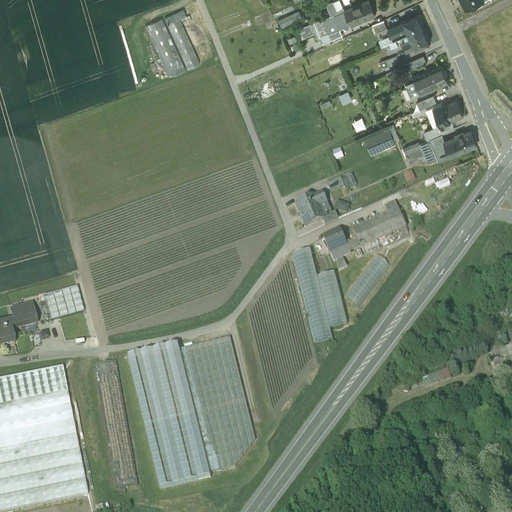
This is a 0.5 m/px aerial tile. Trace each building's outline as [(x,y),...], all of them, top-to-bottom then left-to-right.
[(339,0),(335,0),(333,1),(326,4),(331,15),(314,22),(318,32),(320,37),(340,29),(344,27),(344,28),(346,29),(348,29),(349,27),(350,26),(349,25),(350,24),(344,10),(343,7),(339,0)] [(368,0),(367,0),(344,10),(350,24),(351,25),(360,21),(361,24),(370,20),(369,18),(375,15),(368,0)] [(461,0),(466,9),(483,0),(461,0)] [(199,64),(179,19),(186,16),(183,10),(164,18),(187,69),(199,64)] [(299,11),(278,20),(282,29),(303,19),(299,11)] [(418,15),(402,22),(406,30),(408,35),(424,28),(418,15)] [(185,70),(162,18),(145,26),(168,78),(185,70)] [(383,20),(373,25),(376,32),(387,27),(383,20)] [(318,32),(314,22),(301,28),(305,38),(315,34),(315,33),(318,32)] [(402,22),(394,26),(395,26),(398,34),(406,30),(402,22)] [(395,26),(388,29),(391,37),(398,34),(395,26)] [(424,28),(408,35),(410,40),(414,48),(430,41),(424,28)] [(340,29),(320,37),(320,38),(319,38),(321,43),(322,43),(323,43),(342,35),(340,29)] [(410,40),(402,43),(406,52),(414,48),(410,40)] [(396,55),(387,59),(389,65),(399,61),(396,55)] [(423,55),(407,63),(410,70),(427,62),(423,55)] [(387,59),(380,62),(383,68),(389,65),(387,59)] [(441,65),(404,81),(407,87),(416,83),(421,94),(448,82),(441,65)] [(416,83),(407,87),(412,98),(421,94),(416,83)] [(421,94),(412,98),(413,102),(423,98),(421,94)] [(443,106),(442,106),(448,121),(451,120),(463,115),(456,100),(443,106)] [(448,121),(442,106),(443,106),(441,103),(433,107),(440,124),(448,121)] [(425,107),(413,113),(414,116),(427,111),(426,110),(426,109),(425,107)] [(440,124),(433,107),(426,109),(426,110),(427,111),(434,127),(440,124)] [(362,117),(352,121),(355,130),(365,127),(362,117)] [(434,127),(424,131),(428,140),(441,134),(454,128),(451,120),(448,121),(440,124),(434,127)] [(389,129),(365,140),(371,155),(395,145),(389,129)] [(470,131),(444,142),(450,156),(476,145),(470,131)] [(441,134),(431,139),(440,161),(450,156),(444,142),(441,134)] [(428,140),(420,144),(427,161),(429,165),(440,161),(431,139),(428,140)] [(420,144),(403,151),(409,165),(420,160),(421,164),(427,161),(420,144)] [(340,151),(332,154),(335,161),(343,158),(340,151)] [(41,162),(0,173),(0,308),(42,297),(76,288),(41,162)] [(407,183),(415,179),(411,171),(403,174),(407,183)] [(341,179),(327,185),(330,193),(345,187),(341,179)] [(322,194),(296,205),(305,227),(321,220),(324,219),(324,217),(319,207),(326,203),(322,194)] [(345,213),(348,205),(337,201),(334,209),(345,213)] [(395,203),(384,208),(387,214),(398,209),(395,203)] [(357,239),(361,248),(406,228),(398,209),(387,214),(353,230),(357,239)] [(335,212),(324,217),(324,219),(321,220),(324,226),(338,220),(335,212)] [(340,230),(323,238),(330,254),(333,253),(347,246),(346,244),(340,230)] [(353,240),(346,244),(347,246),(350,253),(361,248),(357,239),(353,240)] [(347,246),(333,253),(337,261),(350,255),(350,253),(347,246)] [(293,253),(312,344),(331,340),(328,327),(345,324),(334,272),(315,276),(309,249),(293,253)] [(359,308),(389,265),(374,255),(344,298),(359,308)] [(76,288),(42,297),(43,297),(49,322),(83,313),(76,288)] [(31,305),(10,311),(13,321),(8,322),(10,331),(27,327),(28,327),(36,325),(31,305)] [(7,322),(0,323),(0,347),(13,344),(13,345),(14,345),(10,331),(8,322),(8,321),(7,321),(7,322)] [(234,338),(180,351),(210,474),(235,468),(258,437),(234,338)] [(511,346),(502,350),(508,364),(511,362),(511,346)] [(500,360),(491,364),(496,379),(506,375),(500,360)] [(116,362),(93,366),(115,490),(137,486),(116,362)] [(0,406),(67,393),(62,367),(0,379),(0,406)] [(67,393),(0,406),(0,511),(5,511),(87,496),(67,393)]
